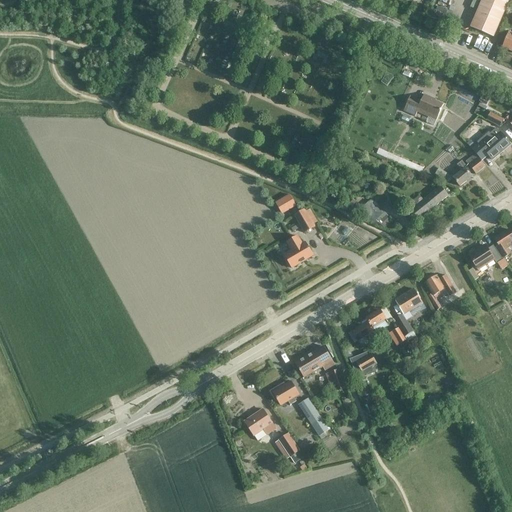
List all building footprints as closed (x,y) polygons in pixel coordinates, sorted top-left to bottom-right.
[(493,37),(509,0),(482,0),(470,28),(493,37)] [(260,33),(267,18),(257,13),(250,28),(260,33)] [(511,34),(508,33),(502,48),(511,52),(511,34)] [(410,97),(403,111),(415,116),(417,112),(436,121),(443,105),(430,99),(431,98),(424,95),(421,102),(410,97)] [(511,130),(511,121),(508,116),(504,120),(490,113),(486,120),(500,127),(505,123),(511,130)] [(492,160),(510,145),(499,133),(482,148),(478,144),(472,150),(482,161),(488,156),(492,160)] [(386,153),(378,149),(376,154),(384,157),(386,153)] [(423,168),(388,153),(386,157),(421,173),(423,168)] [(473,176),(484,167),(475,155),(465,162),(474,172),(471,174),(473,176)] [(459,187),(471,178),(464,170),(467,168),(461,161),(456,165),(461,172),(453,178),(459,187)] [(447,182),(451,176),(439,168),(435,174),(447,182)] [(415,223),(448,196),(440,187),(407,214),(415,223)] [(276,204),(282,214),(296,206),(290,196),(276,204)] [(383,213),(376,205),(368,212),(375,220),(383,213)] [(317,221),(308,207),(294,216),(305,233),(314,227),(312,223),(317,221)] [(511,233),(511,231),(496,240),(499,246),(497,247),(504,258),(511,253),(508,248),(511,245),(510,242),(511,241),(511,233)] [(284,255),(292,269),(313,256),(305,243),(302,244),(298,236),(287,243),(291,251),(284,255)] [(470,257),(478,270),(494,260),(497,264),(503,261),(494,246),(488,250),(486,247),(470,257)] [(447,295),(449,298),(456,294),(446,276),(439,280),(437,276),(426,283),(432,294),(429,296),(437,310),(441,308),(437,301),(447,295)] [(403,316),(423,304),(414,290),(395,302),(403,315),(395,321),(405,337),(412,332),(403,316)] [(352,333),(357,342),(359,341),(359,340),(374,331),(376,334),(388,326),(384,320),(385,319),(380,311),(367,320),(369,323),(358,330),(358,329),(352,333)] [(397,346),(405,341),(398,329),(389,334),(397,346)] [(323,347),(295,363),(304,378),(323,367),(325,371),(335,366),(323,347)] [(365,371),(376,364),(371,356),(360,362),(357,357),(352,360),(357,370),(363,367),(365,371)] [(330,373),(337,392),(345,389),(338,370),(330,373)] [(303,396),(295,383),(288,388),(286,386),(274,394),(280,403),(282,402),(285,407),(292,403),(295,406),(301,403),(298,399),(303,396)] [(426,408),(438,401),(435,396),(423,403),(426,408)] [(309,400),(300,406),(320,435),(329,429),(309,400)] [(254,436),(255,436),(258,441),(276,429),(264,410),(246,422),(254,436)] [(289,434),(279,440),(290,457),(300,451),(289,434)]
